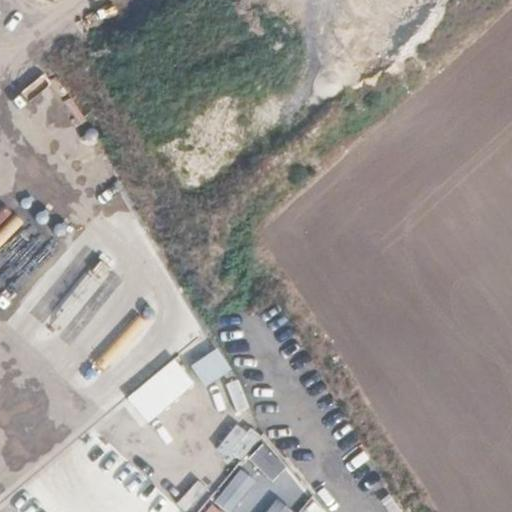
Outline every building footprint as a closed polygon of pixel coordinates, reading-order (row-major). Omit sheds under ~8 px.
[(246,186),(374,76),(359,56),(351,60),(340,46),(303,0),(268,0),(239,23),(247,32),(302,103),(228,165),(246,186)] [(239,36),(247,32),(239,23),(233,27),(239,36)] [(243,41),(239,36),(233,27),(163,81),(218,150),(248,126),(206,71),(243,41)] [(351,60),(359,56),(347,41),(340,46),(351,60)] [(135,103),(123,112),(152,157),(162,149),(135,103)] [(69,337),(90,300),(102,307),(120,275),(88,257),(49,326),(69,337)] [(215,348),(189,365),(203,386),(229,369),(215,348)] [(142,425),(193,385),(172,358),(121,398),(142,425)] [(238,462),(200,511),(288,511),(311,481),(233,424),(216,447),(238,462)]
